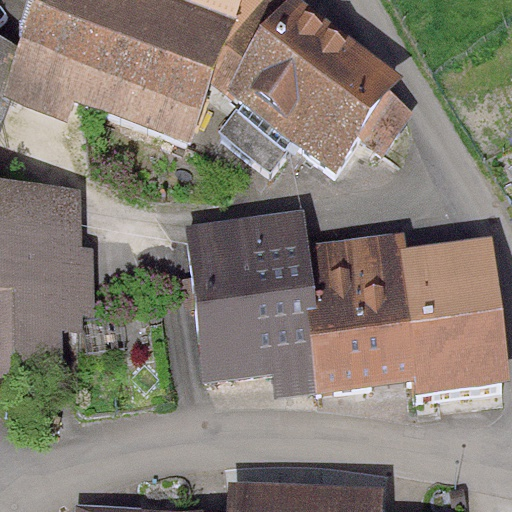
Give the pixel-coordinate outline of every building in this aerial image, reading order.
[(234,18),(185,0),(37,0),(19,47),(2,96),(11,99),(68,120),(76,99),(188,141),(210,83),(234,18)] [(185,0),(234,18),(240,0),(185,0)] [(403,76),(303,0),(292,0),(291,2),(287,0),(240,0),(234,18),(210,83),(224,90),(242,104),(221,131),(272,170),(294,142),(334,172),(359,140),(382,157),(417,113),(390,92),(403,76)] [(0,129),(11,99),(2,96),(19,47),(0,40),(0,129)] [(0,382),(63,383),(62,330),(84,330),(84,314),(95,314),(95,248),(83,248),(82,188),(0,176),(0,382)] [(305,209),(186,225),(206,382),(274,374),(277,398),(319,392),(308,308),(318,307),(310,244),(305,209)] [(406,231),(310,244),(318,307),(308,308),(319,392),(416,379),(418,393),(511,380),(492,236),(408,248),(406,231)] [(381,511),(382,489),(227,481),(225,511),(381,511)]
